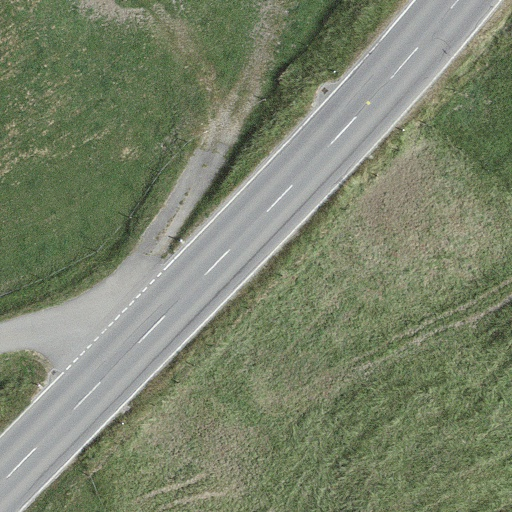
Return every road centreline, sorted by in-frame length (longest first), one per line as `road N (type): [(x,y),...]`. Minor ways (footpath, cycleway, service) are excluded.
road 1 (secondary): [(457,0),(167,312)]
road 2 (secondary): [(167,312),(0,484)]
road 3 (residential): [(0,340),(167,312)]
